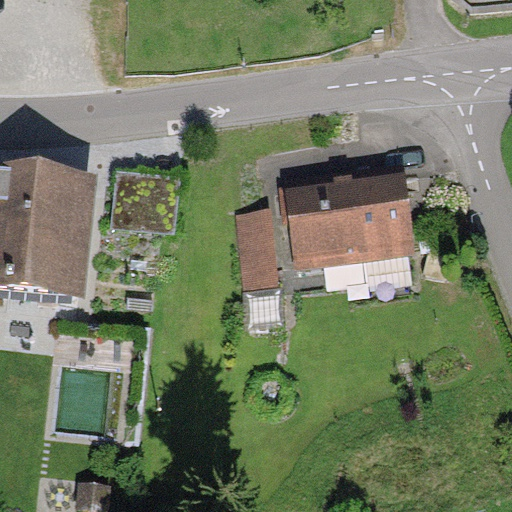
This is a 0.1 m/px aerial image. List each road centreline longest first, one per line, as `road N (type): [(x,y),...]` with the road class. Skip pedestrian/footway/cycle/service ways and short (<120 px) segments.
road 1 (unclassified): [(464,87),(404,81),(130,115),(0,122)]
road 2 (residential): [(464,87),(471,133),(511,247)]
